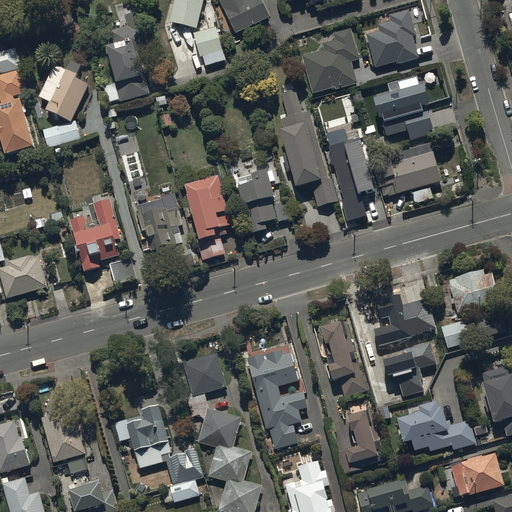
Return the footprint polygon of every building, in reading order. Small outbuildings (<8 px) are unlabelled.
[(204,0),(175,0),(170,20),(197,27),(204,0)] [(220,0),(236,32),(271,15),(263,0),(220,0)] [(380,30),(366,33),(375,67),(396,61),(397,63),(419,57),(413,35),(417,34),(409,8),(390,13),(392,20),(378,23),(380,30)] [(115,45),(106,48),(122,102),(150,93),(138,55),(151,51),(140,12),(126,16),(129,27),(111,32),(115,45)] [(217,25),(194,32),(201,55),(204,54),(206,64),(226,59),(217,25)] [(324,49),(302,55),(312,92),(335,86),(336,88),(358,82),(352,60),(360,58),(351,27),(333,32),(335,38),(322,42),(324,49)] [(22,67),(16,46),(0,50),(0,71),(0,73),(22,67)] [(46,111),(72,123),(91,85),(78,79),(80,76),(77,74),(81,66),(72,62),(68,71),(55,65),(40,97),(50,102),(46,111)] [(28,93),(22,69),(0,75),(0,95),(3,105),(0,105),(0,137),(2,137),(7,155),(35,147),(22,99),(15,101),(14,97),(28,93)] [(389,89),(374,94),(386,135),(407,129),(410,139),(435,132),(426,101),(430,100),(424,80),(418,81),(416,74),(387,82),(389,89)] [(283,125),(280,126),(296,183),(310,179),(318,206),(340,200),(329,162),(324,163),(309,109),(302,111),(296,89),(282,93),(288,115),(281,117),(283,125)] [(81,139),(76,121),(72,123),(45,131),(49,147),(81,139)] [(344,128),(326,134),(332,154),(329,154),(332,164),(334,164),(344,199),(342,200),(348,221),(367,215),(361,194),(375,190),(360,138),(348,142),(344,128)] [(429,182),(441,179),(430,141),(388,153),(390,158),(379,161),(382,172),(372,175),(375,188),(381,187),(383,196),(411,188),(414,202),(433,197),(429,182)] [(253,174),(237,178),(251,231),(266,227),(265,220),(278,217),(278,220),(291,217),(287,200),(275,203),(273,196),(275,195),(267,167),(252,171),(253,174)] [(218,174),(184,183),(205,258),(224,252),(219,234),(227,232),(225,225),(233,222),(229,207),(228,207),(218,174)] [(31,188),(23,190),(25,198),(33,197),(31,188)] [(152,193),(135,198),(143,228),(148,227),(154,247),(178,240),(176,233),(180,232),(175,215),(167,217),(162,200),(155,202),(152,193)] [(122,236),(110,197),(94,202),(99,218),(87,221),(85,214),(71,218),(78,242),(77,242),(79,249),(80,248),(86,270),(101,265),(99,259),(122,253),(117,237),(122,236)] [(0,291),(5,290),(7,296),(48,285),(40,256),(32,258),(31,254),(9,260),(10,264),(4,265),(0,266),(0,291)] [(132,256),(110,262),(116,283),(137,277),(132,256)] [(501,304),(492,275),(485,277),(484,271),(455,280),(455,281),(449,283),(458,316),(501,304)] [(385,304),(378,306),(381,319),(389,317),(391,325),(374,329),(379,345),(435,329),(427,298),(403,305),(400,293),(383,298),(385,304)] [(503,317),(476,323),(480,339),(506,333),(503,317)] [(466,321),(441,328),(448,350),(473,342),(466,321)] [(348,322),(322,329),(330,358),(333,357),(335,365),(329,367),(333,382),(340,380),(345,398),(363,393),(359,378),(363,377),(348,322)] [(405,354),(383,360),(388,377),(397,375),(403,396),(424,391),(417,368),(435,363),(430,342),(404,349),(405,354)] [(267,355),(249,360),(268,432),(271,431),(276,450),(299,444),(295,427),(303,425),(301,413),(309,411),(304,393),(283,398),(280,388),(299,383),(291,352),(268,358),(267,355)] [(243,420),(210,410),(206,396),(229,390),(219,355),(184,364),(193,396),(188,398),(194,419),(202,417),(207,423),(201,444),(219,449),(210,478),(228,484),(220,510),(225,511),(255,511),(262,487),(246,482),(254,454),(235,449),(243,420)] [(484,381),(482,382),(494,421),(502,419),(507,437),(511,435),(511,371),(510,366),(483,375),(484,381)] [(405,446),(413,443),(416,453),(430,449),(431,455),(453,449),(454,451),(477,445),(471,421),(451,427),(450,423),(447,424),(443,409),(440,410),(438,404),(420,409),(422,415),(398,421),(405,446)] [(42,416),(55,461),(86,452),(73,407),(42,416)] [(170,430),(167,431),(160,407),(143,411),(145,418),(129,422),(134,441),(129,442),(131,451),(136,450),(142,471),(168,465),(174,488),(171,488),(173,495),(164,497),(166,505),(175,503),(176,505),(202,498),(197,481),(205,479),(198,451),(173,458),(169,440),(172,440),(170,430)] [(358,449),(336,455),(343,477),(363,471),(363,469),(386,462),(371,412),(349,418),(358,449)] [(15,419),(0,422),(0,471),(32,463),(24,435),(20,435),(15,419)] [(477,437),(488,434),(486,426),(475,429),(477,437)] [(498,456),(452,468),(460,498),(505,487),(498,456)] [(90,468),(87,457),(69,462),(72,472),(90,468)] [(335,511),(332,501),(330,502),(326,489),(330,488),(326,472),(322,473),(319,463),(299,469),(301,476),(281,482),(285,495),(288,494),(294,511),(290,511),(335,511)] [(26,476),(3,483),(11,511),(51,511),(52,511),(49,511),(46,511),(40,490),(30,493),(26,476)] [(78,511),(110,511),(120,510),(114,487),(105,490),(102,479),(71,487),(76,509),(77,508),(78,511)] [(406,481),(359,495),(363,511),(410,511),(414,511),(424,511),(435,509),(429,487),(410,492),(406,481)] [(511,511),(511,498),(494,504),(496,511),(511,511)]
